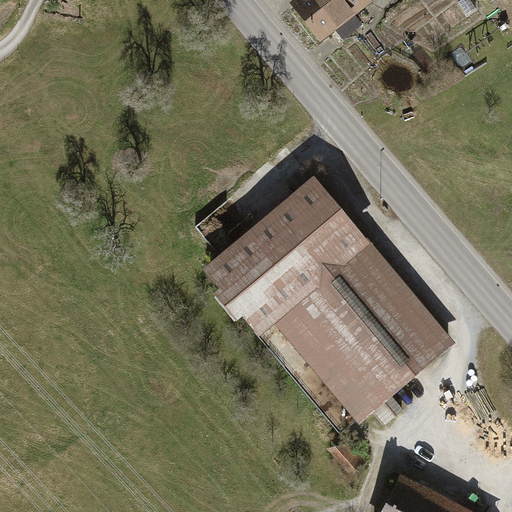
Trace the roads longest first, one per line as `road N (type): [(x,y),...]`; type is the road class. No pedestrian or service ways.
road 1 (tertiary): [(237,0),(511,323)]
road 2 (track): [(365,511),(401,445),(470,448),(511,466)]
road 3 (track): [(470,448),(454,390),(468,320),(487,295)]
